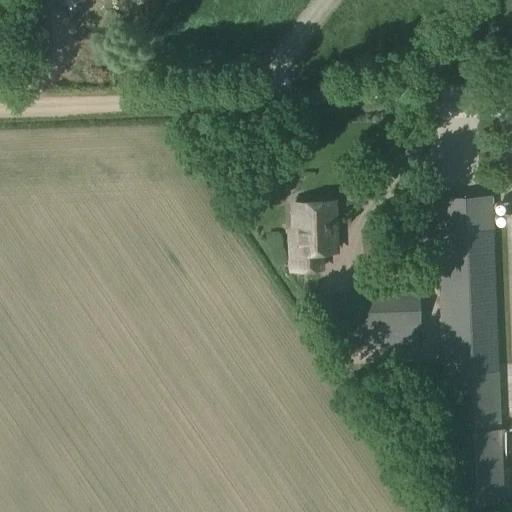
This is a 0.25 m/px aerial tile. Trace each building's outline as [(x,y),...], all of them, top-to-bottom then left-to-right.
[(20,35),(20,72),(45,72),(45,35),(20,35)] [(491,195),(433,198),(435,242),(438,242),(450,503),(504,500),(491,195)] [(293,230),(289,230),(291,270),(320,268),(319,252),(335,252),(333,202),(292,204),(293,230)] [(511,240),(500,241),(503,351),(511,351),(511,240)] [(418,294),(350,297),(351,325),(419,322),(418,294)]
